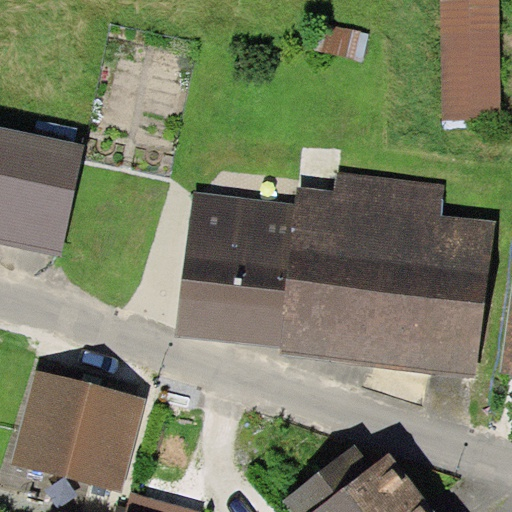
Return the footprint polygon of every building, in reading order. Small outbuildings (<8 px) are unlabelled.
[(441,0),(442,119),(502,119),(500,0),(441,0)] [(369,33),(320,22),(312,50),(364,60),(369,33)] [(84,145),(0,126),(0,242),(59,255),(84,145)] [(295,204),(194,192),(177,334),(282,347),(281,356),(476,379),(494,222),(442,216),(446,186),(337,173),(335,192),(297,187),(295,204)] [(511,275),(498,373),(511,374),(511,275)] [(149,399),(37,368),(11,460),(123,491),(149,399)] [(354,446),(283,499),(292,511),(435,511),(391,454),(372,468),(354,446)] [(202,511),(132,493),(126,511),(202,511)]
